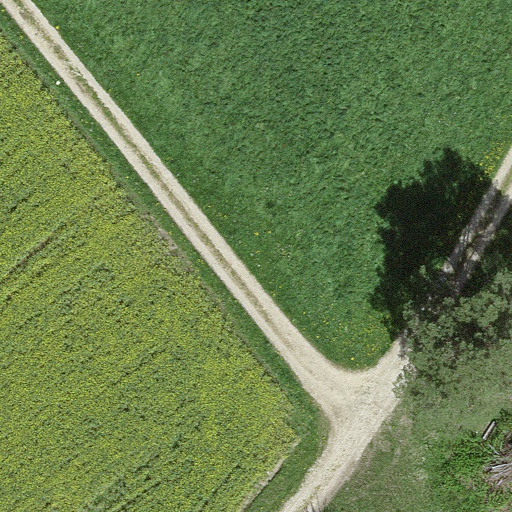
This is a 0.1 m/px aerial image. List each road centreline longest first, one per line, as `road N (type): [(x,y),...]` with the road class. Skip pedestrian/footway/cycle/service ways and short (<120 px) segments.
road 1 (track): [(15,0),(330,387),(371,417),(303,511)]
road 2 (track): [(371,417),(511,171)]
